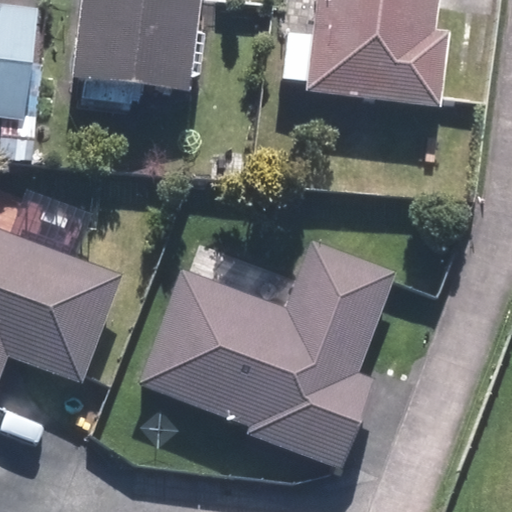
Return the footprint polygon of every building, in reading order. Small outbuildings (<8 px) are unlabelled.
[(70,0),(60,86),(180,100),(191,0),(70,0)] [(294,93),(293,103),(432,120),(441,40),(427,38),(431,0),(305,0),(300,41),(281,38),(274,91),(294,93)] [(32,10),(0,6),(0,129),(17,131),(32,10)] [(116,284),(0,239),(0,375),(4,366),(74,393),(116,284)] [(174,274),(128,393),(236,435),(233,442),(331,480),(367,386),(350,380),(388,279),(300,245),(274,312),(174,274)]
